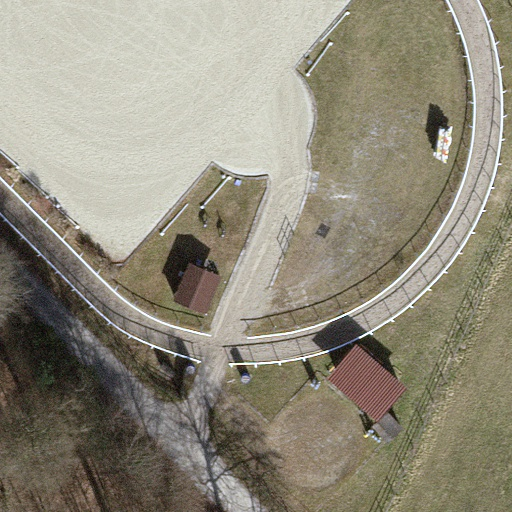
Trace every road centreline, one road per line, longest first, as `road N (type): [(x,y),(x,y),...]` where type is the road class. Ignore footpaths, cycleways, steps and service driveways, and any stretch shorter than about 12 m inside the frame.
road 1 (unknown): [(461,0),(485,62),(487,143),(463,220),(414,285),(346,329),(267,349),(191,342),(125,314)]
road 2 (track): [(254,511),(0,261)]
road 3 (unknown): [(287,168),(284,198),(206,385)]
road 4 (unknown): [(96,293),(0,196)]
